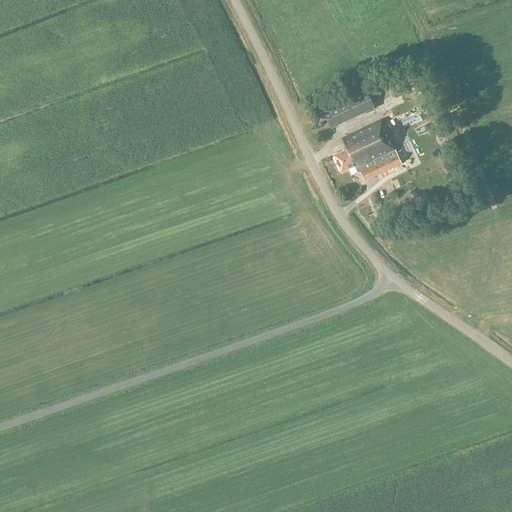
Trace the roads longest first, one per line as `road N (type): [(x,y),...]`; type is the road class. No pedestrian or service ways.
road 1 (unclassified): [(0,428),(315,319),(394,280)]
road 2 (unclassified): [(394,280),(337,218),(234,0)]
road 3 (unclassified): [(511,365),(394,280)]
